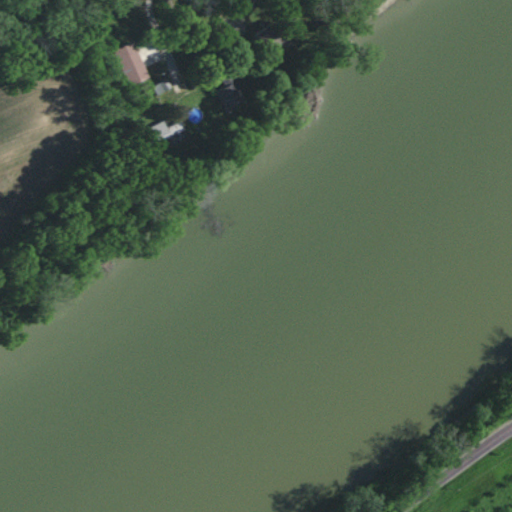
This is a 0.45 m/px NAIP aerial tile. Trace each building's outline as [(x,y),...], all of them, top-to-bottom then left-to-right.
[(280,40),(263,21),(249,33),(266,52),(280,40)] [(144,77),(129,40),(109,48),(124,85),(144,77)] [(220,108),(241,98),(230,73),(220,77),(222,84),(212,89),(220,108)] [(154,94),(168,86),(163,78),(149,85),(154,94)] [(151,134),(144,137),(149,146),(182,129),(177,120),(163,127),(159,120),(147,127),(151,134)]
